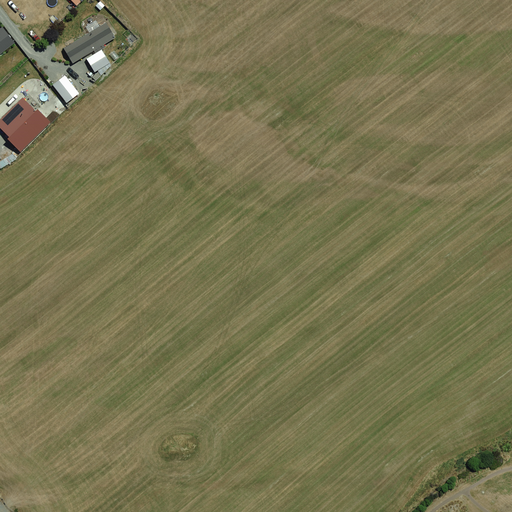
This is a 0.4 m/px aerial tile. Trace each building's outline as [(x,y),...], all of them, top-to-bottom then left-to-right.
[(106,22),(58,47),(63,56),(111,30),(106,22)] [(0,48),(10,41),(0,27),(0,48)] [(100,49),(83,59),(93,77),(110,67),(100,49)] [(63,72),(49,84),(66,105),(80,94),(63,72)] [(23,93),(0,116),(0,127),(21,148),(50,119),(23,93)]
